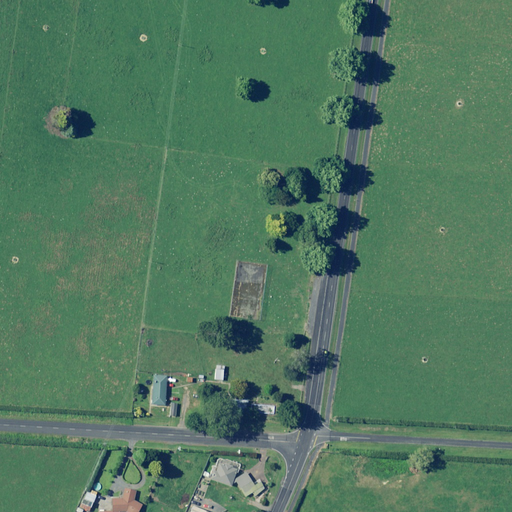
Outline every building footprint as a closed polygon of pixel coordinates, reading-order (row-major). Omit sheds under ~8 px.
[(308,317),(269,311),(266,337),(305,343),(308,317)] [(166,405),(167,376),(153,375),(152,405),(166,405)] [(243,398),(222,397),(221,411),(242,413),(243,398)] [(274,406),(251,405),(251,413),(274,414),(274,406)] [(236,463),(227,460),(226,461),(220,459),(219,463),(216,471),(212,470),(209,479),(232,487),(233,483),(236,482),(245,497),(253,492),(255,495),(260,492),(247,472),(236,479),(233,474),(234,472),(237,473),(240,465),(236,463)] [(137,491),(126,487),(121,498),(112,499),(113,511),(99,511),(138,511),(142,504),(133,500),(137,491)] [(96,496),(87,493),(83,502),(92,506),(96,496)]
